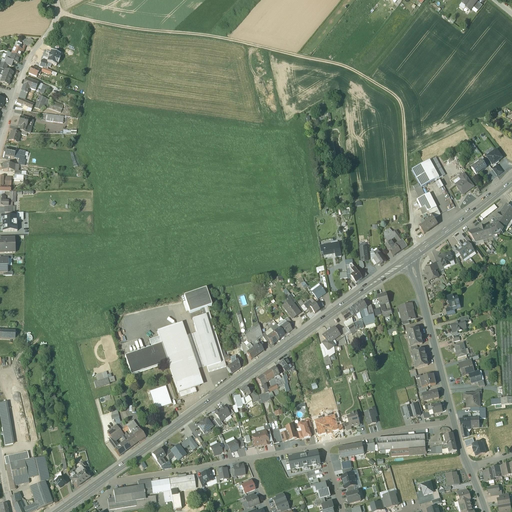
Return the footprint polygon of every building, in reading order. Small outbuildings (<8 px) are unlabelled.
[(464,0),(461,4),(466,7),(465,8),(470,12),(477,2),(478,2),(475,0),(464,0)] [(482,6),(477,2),(473,8),(478,12),(482,6)] [(18,43),(16,43),(12,55),(19,58),(20,58),(22,51),(20,50),(22,44),(20,44),(19,42),(18,43)] [(60,55),(51,52),(47,63),(52,64),(56,66),(60,55)] [(19,58),(12,55),(9,61),(13,62),(17,64),(19,58)] [(50,68),(52,64),(47,63),(42,61),(39,67),(47,70),(48,68),(50,68)] [(39,71),(31,68),(28,75),(36,78),(38,75),(39,71)] [(13,73),(5,70),(5,71),(3,77),(11,80),(13,73)] [(11,80),(3,77),(0,83),(8,86),(11,80)] [(34,82),(26,79),(23,87),(28,89),(31,90),(34,82)] [(23,87),(18,99),(23,101),(28,89),(23,87)] [(23,101),(18,99),(16,105),(21,107),(21,106),(27,108),(32,110),(34,105),(23,101)] [(37,101),(34,109),(41,111),(44,104),(37,101)] [(60,113),(63,107),(50,102),(48,108),(60,113)] [(64,117),(46,115),(46,122),(63,124),(64,117)] [(29,120),(20,118),(18,126),(18,128),(20,129),(21,127),(26,129),(27,125),(29,120)] [(20,135),(11,132),(9,141),(14,142),(14,141),(18,142),(20,135)] [(16,150),(7,148),(5,156),(14,158),(15,155),(16,150)] [(487,158),(494,169),(497,167),(495,164),(502,159),(496,152),(487,158)] [(443,161),(445,166),(460,159),(457,154),(443,161)] [(18,156),(14,156),(14,158),(20,160),(19,166),(24,166),(26,161),(24,160),(24,157),(20,156),(20,157),(18,156)] [(445,176),(436,158),(429,161),(434,170),(435,172),(439,170),(443,177),(445,176)] [(429,161),(412,171),(422,189),(435,181),(430,173),(434,170),(429,161)] [(482,162),(471,169),(476,175),(486,168),(482,162)] [(494,169),(492,170),(497,177),(502,173),(497,167),(494,169)] [(434,170),(430,173),(435,181),(439,179),(435,172),(434,170)] [(458,175),(450,181),(453,186),(455,185),(453,182),(459,178),(460,177),(458,174),(458,175)] [(466,178),(464,174),(460,177),(459,178),(463,183),(457,188),(463,196),(474,188),(466,178)] [(3,178),(0,177),(0,192),(9,193),(9,188),(2,188),(3,187),(3,178)] [(459,178),(453,182),(455,185),(457,188),(463,183),(459,178)] [(420,187),(414,190),(419,199),(425,197),(420,187)] [(419,199),(416,201),(420,209),(425,207),(434,202),(432,199),(431,199),(429,195),(428,195),(425,197),(419,199)] [(449,213),(455,211),(449,196),(443,198),(449,213)] [(4,197),(0,197),(0,206),(5,207),(8,207),(8,202),(4,202),(4,197)] [(434,202),(425,207),(427,213),(428,213),(437,208),(434,202)] [(480,215),(483,219),(497,209),(494,205),(480,215)] [(497,220),(493,226),(492,226),(489,227),(492,238),(500,236),(511,217),(511,212),(506,205),(500,215),(499,215),(496,219),(497,220)] [(437,208),(428,213),(431,217),(431,216),(433,219),(440,215),(437,208)] [(431,217),(420,225),(421,227),(419,228),(424,235),(437,225),(433,219),(431,216),(431,217)] [(2,218),(3,232),(17,232),(17,221),(17,217),(2,218)] [(484,228),(479,229),(480,230),(477,231),(476,230),(476,231),(468,233),(475,243),(492,238),(489,227),(488,227),(487,228),(485,228),(484,228)] [(402,240),(396,231),(392,234),(395,238),(399,243),(402,240)] [(392,234),(391,235),(390,234),(387,236),(384,238),(387,243),(395,238),(392,234)] [(12,239),(0,239),(0,253),(12,253),(12,251),(14,251),(14,242),(12,242),(12,239)] [(402,240),(399,243),(396,246),(400,252),(407,247),(402,240)] [(467,242),(463,245),(464,246),(462,247),(468,256),(474,252),(467,242)] [(341,258),(339,244),(323,247),(325,257),(335,255),(336,259),(341,258)] [(392,249),(389,251),(393,257),(400,252),(396,246),(392,249)] [(462,247),(460,248),(456,250),(456,251),(459,254),(463,260),(468,256),(462,247)] [(386,262),(378,251),(374,254),(376,257),(373,259),(377,266),(379,264),(380,266),(386,262)] [(441,257),(439,258),(440,262),(443,268),(449,265),(448,263),(453,261),(450,253),(441,257)] [(3,259),(0,259),(0,273),(3,273),(7,273),(7,266),(8,266),(8,260),(8,259),(3,259)] [(433,267),(425,270),(427,274),(425,275),(428,282),(432,281),(432,279),(435,278),(434,275),(436,274),(436,273),(433,267)] [(362,269),(357,272),(362,279),(367,276),(362,269)] [(357,272),(351,277),(356,284),(362,279),(357,272)] [(312,293),(317,300),(326,294),(320,287),(312,293)] [(206,289),(184,297),(186,303),(183,303),(186,312),(189,311),(190,314),(203,309),(207,308),(210,307),(212,306),(206,289)] [(389,304),(386,294),(381,296),(384,306),(389,304)] [(290,295),(286,298),(289,302),(290,301),(293,304),(296,302),(290,295)] [(453,296),(447,298),(450,309),(452,308),(460,306),(457,298),(454,299),(453,296)] [(312,306),(307,310),(308,310),(310,313),(313,311),(315,314),(320,310),(319,309),(317,306),(312,299),(309,301),(309,302),(312,306)] [(293,304),(290,301),(289,302),(286,304),(288,306),(286,308),(288,312),(287,312),(292,319),(300,313),(293,304)] [(367,308),(362,301),(355,307),(359,313),(360,314),(360,315),(363,313),(362,312),(366,309),(367,309),(367,308)] [(412,304),(398,308),(399,313),(402,312),(404,322),(405,322),(408,321),(409,321),(410,321),(414,320),(411,310),(413,309),(412,304)] [(375,321),(371,306),(367,308),(367,309),(366,309),(369,316),(368,317),(370,322),(372,321),(375,321)] [(355,307),(347,312),(352,318),(359,313),(355,307)] [(450,309),(446,310),(448,316),(454,315),(452,308),(450,309)] [(352,318),(347,312),(341,316),(346,322),(352,318)] [(210,315),(206,316),(221,364),(207,368),(209,372),(226,367),(224,362),(223,357),(210,315)] [(221,364),(206,316),(205,316),(192,320),(197,334),(207,368),(221,364)] [(368,317),(361,319),(364,327),(373,324),(372,321),(370,322),(368,317)] [(465,321),(460,322),(449,325),(452,334),(467,330),(465,325),(465,322),(466,322),(465,321)] [(511,321),(500,322),(503,399),(511,397),(511,321)] [(286,323),(279,329),(284,336),(292,330),(289,327),(286,323)] [(353,324),(347,328),(352,334),(356,332),(353,324)] [(187,349),(185,344),(185,343),(183,338),(183,337),(182,337),(180,331),(181,331),(180,331),(178,325),(179,325),(178,325),(172,327),(171,327),(165,330),(164,330),(158,332),(157,332),(157,333),(158,332),(159,338),(159,339),(160,339),(162,344),(161,344),(162,345),(164,350),(164,351),(166,356),(166,357),(168,363),(170,369),(172,375),(174,381),(174,382),(176,387),(176,388),(178,393),(178,394),(179,394),(180,398),(196,393),(195,388),(199,387),(200,387),(199,386),(197,381),(197,380),(195,374),(193,368),(191,362),(189,356),(189,355),(187,350),(187,349)] [(255,348),(259,344),(258,341),(262,337),(262,336),(259,326),(245,337),(247,342),(249,345),(250,345),(252,344),(255,348)] [(347,328),(346,327),(342,330),(344,337),(352,334),(347,328)] [(338,333),(335,328),(329,332),(334,341),(340,336),(341,336),(338,333)] [(279,329),(274,333),(279,340),(284,336),(279,329)] [(395,329),(387,331),(389,337),(397,335),(395,329)] [(418,329),(407,332),(407,333),(408,337),(407,337),(409,343),(410,343),(411,347),(411,348),(417,346),(422,345),(420,339),(421,339),(420,336),(418,329)] [(15,332),(0,331),(0,332),(0,339),(15,340),(15,332)] [(334,341),(329,332),(322,337),(326,342),(328,345),(331,343),(334,341)] [(279,340),(274,333),(267,338),(269,341),(272,345),(279,340)] [(207,368),(197,334),(192,336),(202,369),(207,368)] [(202,369),(192,336),(187,337),(190,348),(198,371),(202,369)] [(328,345),(326,342),(322,344),(328,352),(334,347),(331,343),(328,345)] [(161,344),(125,357),(131,376),(168,363),(161,344)] [(249,345),(246,347),(243,344),(240,345),(244,355),(246,354),(249,352),(248,351),(249,351),(250,351),(253,349),(250,345),(249,345)] [(255,348),(252,344),(250,345),(253,349),(258,356),(263,351),(258,345),(255,348)] [(463,344),(454,346),(458,358),(466,356),(463,344)] [(198,371),(190,348),(187,349),(187,350),(189,355),(189,356),(191,362),(193,368),(195,374),(199,373),(198,371)] [(249,352),(246,354),(251,360),(258,356),(253,349),(250,351),(249,352)] [(418,352),(413,353),(413,354),(414,358),(413,358),(415,364),(416,364),(417,368),(417,369),(428,366),(426,360),(427,360),(426,357),(425,357),(423,351),(418,352)] [(286,360),(279,364),(285,372),(289,369),(288,367),(290,365),(286,360)] [(231,365),(226,369),(231,375),(240,369),(237,361),(231,365)] [(471,361),(459,364),(462,377),(469,375),(474,374),(471,361)] [(274,368),(270,371),(274,379),(276,377),(279,375),(274,368)] [(270,371),(262,376),(264,380),(266,384),(272,380),(274,379),(270,371)] [(103,373),(96,375),(97,381),(105,379),(103,373)] [(474,374),(469,375),(472,384),(477,383),(481,382),(481,381),(479,373),(474,374)] [(421,378),(420,379),(422,388),(422,389),(427,387),(436,385),(433,375),(421,378)] [(264,380),(262,376),(257,380),(261,387),(266,384),(264,380)] [(108,379),(94,383),(96,389),(109,385),(108,379)] [(274,386),(267,390),(268,393),(277,388),(276,385),(274,386)] [(245,388),(239,392),(244,399),(250,395),(245,388)] [(161,389),(152,392),(156,405),(157,405),(160,404),(161,406),(164,405),(169,403),(166,395),(163,396),(161,390),(161,389)] [(426,394),(426,395),(423,396),(424,398),(422,399),(423,403),(438,399),(437,392),(426,394)] [(265,394),(259,396),(262,404),(270,400),(268,393),(265,394)] [(324,398),(316,400),(318,406),(329,403),(327,393),(323,394),(324,398)] [(475,394),(463,395),(464,400),(466,400),(466,409),(470,409),(476,409),(479,408),(479,394),(475,394)] [(239,397),(234,399),(236,406),(237,409),(242,407),(242,406),(244,405),(243,400),(243,399),(240,400),(239,397)] [(511,397),(503,399),(491,400),(491,406),(501,405),(501,406),(511,405),(511,397)] [(13,445),(6,403),(0,403),(0,416),(5,446),(13,445)] [(440,404),(431,406),(431,407),(427,408),(428,412),(432,411),(433,415),(442,412),(440,404)] [(416,405),(410,407),(413,418),(420,416),(419,412),(417,405),(416,405)] [(234,414),(228,407),(225,409),(229,415),(230,417),(234,414)] [(404,409),(406,416),(407,420),(413,418),(410,407),(404,409)] [(220,410),(218,412),(217,411),(215,413),(215,414),(217,418),(220,422),(229,415),(225,409),(224,408),(223,408),(220,410)] [(329,424),(332,437),(342,434),(335,408),(328,410),(331,423),(329,424)] [(373,412),(365,415),(366,419),(366,420),(366,422),(367,422),(368,426),(376,424),(374,417),(373,412)] [(356,413),(350,415),(351,418),(348,419),(349,424),(351,430),(350,428),(359,425),(358,419),(357,417),(359,415),(357,414),(356,413)] [(217,418),(214,420),(219,428),(223,425),(220,422),(217,418)] [(471,419),(460,420),(461,430),(464,430),(463,428),(471,428),(471,419)] [(212,428),(207,420),(204,422),(203,422),(200,424),(201,424),(198,427),(204,434),(207,432),(207,433),(210,431),(209,430),(212,428)] [(302,432),(298,433),(299,439),(299,440),(304,439),(308,438),(309,438),(310,438),(311,437),(311,435),(309,435),(309,434),(310,434),(309,431),(308,431),(308,428),(307,424),(305,421),(302,423),(300,424),(299,425),(299,428),(301,428),(302,432)] [(145,438),(133,422),(126,426),(130,432),(132,435),(138,443),(145,438)] [(294,433),(293,427),(291,426),(287,428),(286,429),(287,432),(288,432),(290,441),(295,439),(295,441),(299,439),(298,433),(297,433),(295,434),(294,433)] [(116,427),(107,433),(112,440),(114,443),(121,438),(123,436),(121,432),(116,427)] [(265,432),(256,434),(256,437),(252,438),(255,447),(264,445),(264,447),(269,445),(266,436),(265,431),(265,432)] [(287,432),(280,434),(283,443),(290,441),(288,432),(287,432)] [(453,434),(440,437),(442,444),(443,444),(444,446),(442,446),(447,445),(455,443),(453,434)] [(138,443),(132,435),(128,437),(130,439),(127,441),(125,442),(130,449),(138,443)] [(424,436),(377,439),(378,451),(386,451),(391,451),(391,450),(425,448),(425,441),(424,436)] [(190,438),(179,446),(182,450),(188,445),(193,441),(190,438)] [(242,438),(235,442),(239,449),(244,447),(242,438)] [(472,439),(464,441),(466,448),(471,446),(474,445),(472,439)] [(114,443),(112,440),(109,442),(114,450),(118,448),(114,443)] [(193,441),(188,445),(193,451),(198,448),(193,441)] [(235,441),(227,445),(230,453),(239,450),(239,449),(235,442),(235,441)] [(474,445),(471,446),(472,449),(471,450),(473,455),(474,455),(475,457),(487,454),(483,442),(474,445)] [(455,443),(447,445),(448,449),(449,454),(457,452),(455,443)] [(374,444),(362,446),(364,453),(370,452),(370,453),(375,452),(374,444)] [(118,448),(114,450),(119,457),(127,451),(122,445),(118,448)] [(218,445),(210,449),(214,457),(222,453),(221,449),(218,445)] [(362,445),(352,446),(354,457),(364,455),(362,446),(362,445)] [(171,451),(170,452),(173,455),(175,457),(179,462),(186,456),(182,450),(179,446),(178,446),(171,451)] [(352,446),(339,449),(341,460),(347,458),(354,457),(352,446)] [(442,446),(435,448),(435,455),(443,454),(442,446)] [(425,448),(391,450),(391,451),(391,454),(391,458),(426,455),(425,450),(425,448)] [(160,449),(152,455),(157,462),(161,459),(165,456),(160,449)] [(171,451),(170,450),(166,453),(169,461),(175,457),(173,455),(170,452),(171,451)] [(27,452),(4,457),(5,466),(24,462),(28,480),(38,478),(34,459),(29,460),(27,452)] [(291,471),(320,465),(318,453),(289,459),(291,471)] [(44,457),(34,459),(40,484),(44,482),(50,481),(44,457)] [(86,467),(83,463),(86,461),(84,457),(77,461),(83,469),(86,467)] [(347,458),(341,460),(343,470),(347,469),(351,469),(350,462),(348,463),(347,458)] [(165,465),(161,459),(157,462),(163,470),(172,469),(171,464),(169,462),(165,465)] [(24,462),(5,466),(10,491),(16,490),(15,486),(29,483),(28,480),(24,462)] [(509,464),(502,466),(503,466),(505,476),(511,475),(509,464)] [(245,475),(243,466),(233,468),(235,477),(245,475)] [(226,469),(217,471),(219,477),(219,481),(228,479),(226,469)] [(78,475),(76,471),(73,474),(72,472),(69,474),(73,479),(72,480),(77,488),(83,483),(78,476),(78,475)] [(82,473),(78,476),(83,483),(89,478),(83,471),(81,472),(82,473)] [(209,472),(201,476),(202,478),(204,485),(206,484),(213,482),(209,472)] [(456,473),(445,475),(448,487),(450,487),(459,485),(458,480),(457,480),(456,473)] [(344,477),(342,478),(341,479),(342,480),(342,481),(343,483),(355,480),(353,474),(351,475),(344,477)] [(185,476),(177,477),(178,479),(168,480),(168,481),(170,491),(170,492),(177,491),(195,488),(193,476),(185,478),(185,476)] [(57,486),(60,489),(66,484),(61,477),(58,480),(57,478),(54,481),(55,482),(55,483),(54,484),(56,487),(57,486)] [(204,485),(202,478),(198,480),(202,488),(207,486),(206,484),(204,485)] [(138,488),(113,492),(114,499),(107,500),(109,510),(136,506),(136,501),(145,500),(144,494),(152,493),(152,494),(163,492),(170,491),(168,481),(150,483),(150,480),(137,482),(138,488)] [(355,480),(343,483),(344,486),(344,487),(344,488),(345,488),(345,489),(347,489),(354,487),(356,486),(355,480)] [(28,508),(24,510),(25,511),(34,511),(52,504),(44,482),(40,484),(30,487),(36,505),(28,508)] [(241,486),(244,495),(255,490),(251,482),(241,486)] [(319,485),(315,487),(317,493),(318,493),(327,490),(325,484),(319,485)] [(421,486),(424,496),(432,494),(433,494),(433,492),(430,484),(421,486)] [(498,487),(487,489),(488,495),(490,494),(491,497),(499,496),(501,496),(501,492),(499,492),(498,487)] [(327,490),(318,493),(320,499),(320,500),(324,498),(330,497),(328,490),(327,490)] [(434,501),(440,499),(438,490),(433,492),(433,494),(432,494),(434,501)] [(172,502),(170,491),(163,492),(165,503),(172,502)] [(177,491),(170,492),(173,511),(181,510),(179,496),(178,496),(177,491)] [(356,493),(347,495),(348,498),(347,499),(348,502),(349,502),(350,505),(360,502),(358,492),(356,493)] [(468,494),(458,496),(460,502),(469,499),(469,500),(470,499),(469,493),(468,493),(468,494)] [(18,504),(17,500),(21,499),(18,494),(11,497),(13,507),(18,504)] [(394,494),(389,496),(392,508),(398,507),(397,504),(395,496),(394,494)] [(155,496),(147,498),(148,499),(145,500),(136,501),(136,506),(148,504),(148,505),(156,504),(155,496)] [(284,496),(276,500),(273,501),(275,506),(286,502),(284,496)] [(389,496),(383,497),(386,507),(387,510),(392,508),(389,496)] [(253,499),(246,501),(249,509),(258,505),(255,498),(254,498),(253,499)] [(508,498),(499,500),(497,500),(498,507),(510,505),(508,498)] [(25,502),(21,499),(17,500),(18,504),(20,503),(23,511),(24,510),(28,508),(25,502)] [(434,501),(432,501),(434,508),(437,507),(437,506),(442,505),(440,499),(434,501)] [(469,499),(460,502),(459,502),(461,511),(472,511),(469,500),(469,499)] [(286,502),(275,506),(277,511),(280,511),(289,507),(286,502)] [(18,504),(13,507),(14,511),(25,511),(24,510),(23,511),(20,503),(18,504)] [(326,504),(321,505),(321,506),(323,511),(334,509),(332,503),(326,504)] [(378,503),(370,505),(372,511),(378,511),(381,511),(378,503)]
